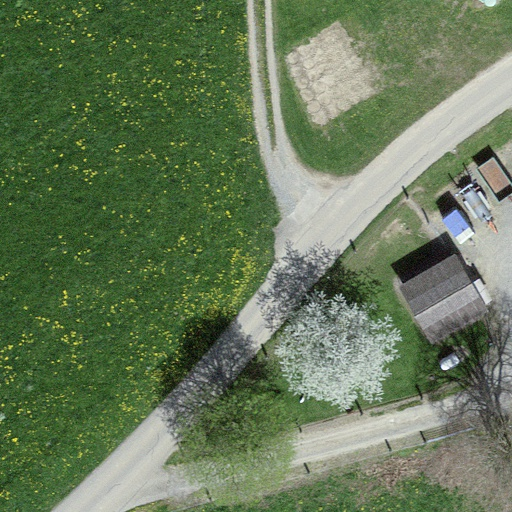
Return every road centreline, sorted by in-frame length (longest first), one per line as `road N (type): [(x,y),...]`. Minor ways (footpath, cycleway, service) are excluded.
road 1 (unclassified): [(81,511),(147,450),(337,231),(441,129),(511,81)]
road 2 (track): [(337,231),(290,176),(273,118),(265,0)]
